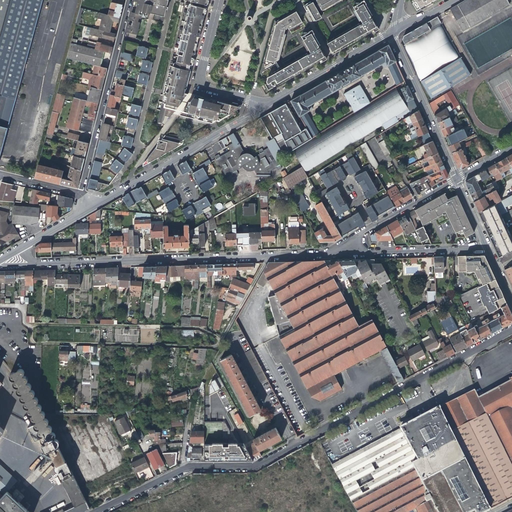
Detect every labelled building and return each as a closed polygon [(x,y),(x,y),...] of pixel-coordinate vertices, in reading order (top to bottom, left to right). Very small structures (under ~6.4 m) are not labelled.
[(0,0),(0,155),(7,127),(15,98),(42,0),(0,0)] [(149,0),(153,1),(152,5),(146,4),(138,2),(136,11),(142,13),(143,10),(144,10),(165,15),(166,9),(168,0),(149,0)] [(312,1),(305,6),(313,20),(321,16),(317,11),(321,9),(321,10),(325,8),(338,0),(315,0),(318,3),(314,5),(312,1)] [(336,36),(326,42),(331,53),(334,51),(340,48),(339,47),(340,46),(342,45),(343,46),(351,42),(353,40),(358,37),(369,31),(372,30),(371,29),(373,28),(374,27),(375,28),(376,27),(377,27),(370,15),(371,15),(363,0),(361,2),(359,3),(357,4),(354,6),(353,6),(362,23),(359,24),(359,23),(352,27),(350,29),(347,30),(345,31),(341,34),(340,33),(336,36)] [(413,0),(418,8),(432,0),(413,0)] [(511,0),(465,0),(449,9),(462,31),(511,2),(511,0)] [(109,10),(108,15),(119,17),(121,11),(123,5),(114,3),(111,2),(110,7),(115,9),(114,11),(109,10)] [(174,49),(179,51),(195,55),(201,31),(206,9),(186,4),(185,5),(184,7),(189,8),(189,12),(183,11),(182,15),(187,16),(186,23),(184,31),(178,29),(178,33),(183,34),(182,40),(180,47),(174,46),(174,49)] [(141,16),(142,13),(136,11),(135,14),(131,13),(129,20),(140,22),(141,16)] [(265,68),(275,63),(274,62),(278,59),(280,54),(285,34),(283,33),(284,32),(284,29),(288,27),(289,29),(302,21),(296,11),(285,17),(286,17),(283,19),(283,18),(276,22),(278,25),(275,24),(274,29),(267,55),(263,67),(265,67),(265,68)] [(102,19),(99,29),(104,31),(108,15),(100,12),(98,18),(102,19)] [(118,22),(119,17),(108,15),(104,31),(110,32),(112,20),(114,21),(118,22)] [(434,25),(435,26),(441,23),(437,16),(403,36),(402,40),(405,44),(423,33),(423,32),(434,25)] [(136,38),(140,22),(129,20),(128,22),(126,31),(125,36),(136,38)] [(423,33),(405,44),(423,79),(459,57),(441,23),(435,26),(423,33)] [(115,33),(110,32),(104,31),(99,29),(91,27),(89,34),(106,38),(114,40),(115,33)] [(311,30),(301,36),(310,53),(308,55),(307,53),(288,64),(286,65),(284,66),(271,73),(272,75),(267,77),(266,82),(267,84),(269,88),(287,78),(287,77),(288,76),(290,75),(290,76),(292,75),(319,59),(321,58),(322,57),(322,58),(324,57),(318,45),(319,45),(311,30)] [(100,49),(99,50),(104,51),(111,52),(111,49),(112,47),(101,44),(101,43),(97,41),(95,48),(100,49)] [(70,43),(69,47),(83,51),(98,55),(99,50),(84,46),(70,43)] [(387,65),(395,61),(388,44),(379,49),(379,50),(354,64),(353,64),(352,65),(342,71),(341,71),(339,72),(346,84),(348,83),(356,78),(381,64),(383,67),(387,65)] [(143,47),(139,46),(136,55),(146,58),(148,51),(148,48),(145,48),(146,46),(143,46),(143,47)] [(83,51),(69,47),(66,58),(80,61),(83,51)] [(83,51),(80,61),(93,64),(101,66),(103,57),(104,51),(99,50),(98,55),(83,51)] [(121,51),(119,58),(132,62),(134,55),(121,51)] [(194,58),(178,54),(177,62),(192,65),(194,58)] [(423,79),(420,81),(430,98),(469,74),(459,57),(423,79)] [(152,66),(153,62),(149,61),(150,61),(147,60),(147,61),(143,60),(141,69),(150,72),(152,66)] [(387,65),(396,86),(404,81),(395,61),(387,65)] [(188,83),(192,65),(177,62),(176,62),(176,63),(175,65),(174,65),(174,66),(175,67),(173,77),(170,86),(168,95),(168,97),(165,96),(163,104),(162,111),(159,122),(162,123),(165,125),(176,110),(182,103),(183,99),(181,99),(182,97),(182,96),(187,97),(189,94),(186,93),(186,92),(188,83)] [(91,73),(92,74),(96,75),(104,77),(106,72),(107,68),(101,66),(93,64),(91,73)] [(117,70),(115,77),(119,78),(121,78),(126,79),(127,80),(129,73),(117,70)] [(340,88),(346,84),(339,72),(336,74),(325,80),(325,81),(300,95),(300,94),(290,100),(290,101),(299,116),(306,112),(308,110),(312,108),(310,104),(340,88)] [(137,82),(147,85),(148,79),(149,75),(146,75),(147,74),(144,73),(144,74),(140,73),(137,82)] [(96,75),(93,87),(101,89),(103,83),(104,77),(96,75)] [(117,86),(115,95),(121,97),(122,95),(124,85),(126,79),(121,78),(119,78),(117,86)] [(407,113),(408,116),(418,110),(411,94),(406,85),(404,81),(396,86),(388,91),(378,97),(374,100),(370,102),(362,107),(354,112),(343,118),(331,126),(319,133),(312,138),(301,144),(292,150),(306,172),(382,125),(384,129),(398,121),(397,119),(407,113)] [(359,84),(351,89),(362,107),(370,102),(359,84)] [(128,86),(124,85),(122,95),(131,97),(133,92),(134,88),(131,87),(131,86),(128,85),(128,86)] [(90,86),(87,100),(98,103),(100,95),(101,89),(93,87),(90,86)] [(343,93),(354,112),(362,107),(351,89),(343,93)] [(377,95),(378,97),(388,91),(386,89),(377,95)] [(440,111),(433,115),(435,118),(437,123),(457,114),(463,111),(460,106),(452,112),(451,110),(459,105),(458,102),(450,91),(434,100),(436,103),(445,98),(447,102),(449,106),(440,111)] [(64,95),(57,93),(52,110),(60,112),(64,95)] [(120,102),(121,97),(115,95),(110,94),(109,101),(107,107),(118,110),(118,107),(117,107),(117,105),(116,104),(117,101),(120,102)] [(197,96),(185,111),(217,118),(221,120),(234,113),(238,110),(236,105),(227,103),(226,107),(223,107),(220,106),(221,102),(197,96)] [(82,117),(85,104),(86,100),(74,97),(66,127),(78,130),(82,117)] [(438,108),(447,102),(445,98),(436,103),(438,108)] [(96,111),(98,103),(87,100),(86,100),(85,104),(91,106),(89,114),(88,119),(94,120),(96,111)] [(440,111),(438,108),(436,103),(434,100),(428,104),(433,115),(440,111)] [(140,111),(141,106),(132,104),(129,113),(133,114),(133,115),(135,116),(136,115),(139,116),(140,111)] [(306,129),(301,132),(285,104),(283,105),(269,113),(282,134),(281,135),(285,142),(291,151),(292,150),(312,138),(306,129)] [(116,116),(118,110),(107,107),(106,113),(110,114),(116,116)] [(407,120),(409,124),(421,118),(420,114),(418,110),(408,116),(402,119),(403,122),(407,120)] [(52,111),(46,133),(52,134),(53,130),(55,130),(55,128),(56,125),(55,125),(58,113),(52,111)] [(319,133),(306,112),(299,116),(306,129),(312,138),(319,133)] [(458,116),(457,114),(437,123),(438,125),(440,130),(452,125),(450,120),(458,116)] [(121,145),(130,147),(132,141),(133,137),(135,129),(137,124),(138,119),(128,117),(126,127),(128,127),(126,135),(124,135),(121,145)] [(331,124),(331,126),(343,118),(342,117),(339,118),(333,122),(331,124)] [(407,129),(408,132),(424,125),(423,120),(421,118),(409,124),(411,128),(407,129)] [(81,119),(81,131),(91,132),(92,120),(81,119)] [(112,133),(114,125),(103,123),(101,131),(99,139),(109,142),(112,133)] [(453,129),(452,125),(440,130),(441,132),(443,137),(452,133),(463,128),(464,127),(470,125),(469,123),(463,125),(462,125),(462,126),(461,126),(460,126),(453,129)] [(420,139),(429,135),(428,133),(426,127),(424,125),(408,132),(410,135),(413,133),(415,138),(419,137),(420,139)] [(463,128),(443,137),(445,141),(448,146),(458,142),(461,140),(467,138),(463,128)] [(60,136),(68,138),(77,140),(78,140),(80,135),(62,130),(60,136)] [(230,135),(228,136),(232,143),(227,145),(230,150),(220,156),(219,154),(215,156),(220,166),(221,166),(223,169),(222,169),(227,177),(233,173),(235,175),(238,173),(236,170),(242,166),(243,167),(243,168),(244,168),(244,169),(245,169),(246,170),(247,170),(248,170),(248,171),(249,171),(250,171),(251,171),(252,171),(252,170),(253,170),(254,170),(256,173),(256,177),(270,177),(270,171),(277,167),(278,170),(282,167),(276,157),(275,158),(274,155),(274,154),(270,147),(263,150),(262,148),(258,150),(260,153),(254,157),(254,156),(253,156),(253,155),(252,155),(252,154),(251,154),(250,153),(249,153),(248,153),(247,153),(246,153),(245,153),(234,133),(230,135)] [(369,143),(379,137),(378,135),(368,141),(369,143)] [(173,149),(177,146),(178,143),(183,141),(173,138),(164,136),(162,139),(151,153),(145,161),(147,162),(149,162),(162,155),(173,149)] [(478,138),(463,145),(460,146),(458,142),(448,146),(449,149),(451,154),(465,147),(473,143),(479,141),(478,138)] [(107,149),(109,142),(99,139),(96,152),(96,153),(103,155),(105,148),(107,149)] [(74,142),(73,147),(86,150),(87,145),(88,143),(79,140),(78,143),(74,142)] [(385,143),(384,140),(381,141),(378,143),(385,156),(391,152),(385,143)] [(423,155),(424,158),(437,152),(434,146),(432,141),(419,147),(421,151),(425,150),(427,153),(423,155)] [(482,158),(487,155),(483,148),(479,141),(473,143),(482,158)] [(360,145),(370,164),(372,168),(374,171),(379,167),(365,142),(360,145)] [(75,152),(74,155),(84,158),(85,154),(86,150),(73,147),(72,150),(75,152)] [(468,153),(465,147),(451,154),(455,162),(458,169),(460,170),(475,161),(474,159),(472,160),(471,159),(467,161),(464,155),(468,153)] [(121,170),(123,166),(122,165),(125,162),(126,162),(130,157),(132,154),(124,148),(117,156),(120,158),(117,161),(115,159),(109,168),(112,171),(114,173),(115,172),(117,174),(121,170)] [(427,161),(429,165),(441,160),(438,156),(437,152),(424,158),(419,160),(421,163),(427,161)] [(69,166),(71,166),(81,170),(83,164),(84,158),(74,155),(73,160),(71,159),(69,166)] [(353,156),(347,159),(348,161),(354,171),(356,170),(360,168),(353,156)] [(511,171),(511,168),(511,166),(506,157),(494,164),(502,177),(504,176),(502,172),(508,168),(511,173),(511,171)] [(94,160),(91,173),(99,175),(102,162),(94,160)] [(425,171),(428,175),(435,172),(444,168),(442,163),(441,160),(429,165),(423,168),(425,171)] [(183,174),(191,169),(186,161),(182,163),(178,166),(183,174)] [(351,173),(354,171),(348,161),(343,164),(348,174),(349,174),(351,173)] [(47,180),(60,183),(62,177),(63,171),(59,170),(59,169),(57,169),(47,167),(47,166),(45,166),(45,165),(38,163),(34,177),(47,180)] [(348,174),(343,164),(340,165),(345,176),(348,174)] [(362,174),(366,171),(372,168),(370,164),(360,170),(362,174)] [(498,179),(502,177),(494,164),(490,167),(485,169),(489,177),(495,174),(498,179)] [(345,176),(340,165),(334,168),(340,179),(344,177),(346,176),(345,176)] [(65,178),(62,177),(60,183),(77,187),(79,178),(81,170),(71,166),(70,168),(68,167),(65,178)] [(209,179),(203,167),(192,173),(194,177),(194,179),(195,181),(196,180),(199,186),(198,187),(199,188),(200,190),(201,190),(203,192),(205,191),(214,186),(209,179)] [(283,178),(287,185),(293,182),(306,175),(305,172),(301,167),(292,173),(283,178)] [(340,179),(334,168),(331,170),(337,180),(340,179)] [(442,176),(444,179),(447,177),(447,175),(445,171),(444,168),(435,172),(428,175),(425,176),(431,186),(435,184),(432,179),(439,176),(440,178),(442,176)] [(161,175),(166,184),(175,179),(170,170),(167,172),(161,175)] [(337,181),(337,180),(331,170),(326,173),(332,184),(334,182),(337,181)] [(369,177),(366,171),(362,174),(354,178),(356,181),(357,183),(369,177)] [(326,173),(325,172),(320,175),(326,187),(329,185),(332,184),(326,173)] [(466,187),(469,194),(480,188),(476,181),(480,179),(480,180),(484,178),(481,172),(473,176),(465,181),(464,183),(466,187)] [(97,181),(99,175),(91,173),(87,188),(93,189),(95,191),(96,191),(98,191),(99,190),(100,189),(102,189),(106,187),(108,184),(97,181)] [(424,183),(427,188),(431,186),(425,176),(419,179),(422,184),(423,183),(424,183)] [(372,182),(369,177),(357,183),(359,186),(360,186),(360,187),(361,188),(372,182)] [(413,182),(409,184),(415,195),(420,192),(416,187),(419,185),(420,185),(422,184),(419,179),(413,182)] [(12,184),(1,182),(0,186),(0,201),(13,202),(16,190),(13,190),(11,189),(12,184)] [(298,191),(293,182),(287,185),(297,204),(301,211),(308,207),(299,190),(298,191)] [(375,188),(372,182),(361,188),(362,190),(363,191),(362,192),(364,194),(375,188)] [(481,191),(480,188),(469,194),(470,197),(472,201),(494,189),(490,183),(485,186),(486,188),(484,189),(484,190),(481,191)] [(400,203),(404,201),(400,193),(396,186),(394,187),(398,194),(393,197),(389,190),(391,189),(389,186),(386,189),(396,206),(400,203)] [(168,187),(158,193),(165,204),(165,205),(169,212),(178,207),(180,206),(178,203),(178,202),(178,201),(177,199),(176,200),(172,194),(173,193),(172,191),(171,190),(170,190),(168,187)] [(137,188),(134,190),(140,202),(147,198),(142,188),(138,189),(137,188)] [(264,188),(259,191),(259,195),(261,232),(261,241),(268,240),(275,240),(274,223),(269,223),(267,222),(266,191),(264,191),(264,188)] [(319,198),(325,194),(330,192),(328,188),(327,189),(317,194),(319,198)] [(339,191),(337,188),(330,192),(325,194),(328,199),(340,193),(339,191)] [(378,193),(375,188),(364,194),(365,197),(367,200),(368,199),(377,194),(378,193)] [(408,188),(400,193),(404,201),(408,199),(412,197),(408,188)] [(32,189),(29,203),(38,204),(38,200),(49,201),(50,193),(32,189)] [(474,204),(477,212),(489,206),(493,204),(500,200),(494,189),(472,201),(474,204)] [(133,190),(128,193),(135,204),(140,201),(133,190)] [(135,205),(128,193),(126,194),(124,195),(125,197),(122,198),(128,209),(135,205)] [(340,193),(328,199),(332,205),(342,199),(341,197),(341,196),(342,196),(340,193)] [(423,205),(414,210),(417,215),(421,225),(445,213),(456,237),(464,237),(473,232),(456,195),(447,199),(444,193),(423,205)] [(511,194),(500,200),(493,204),(499,216),(505,213),(503,209),(511,203),(511,194)] [(72,198),(58,195),(58,202),(57,206),(71,207),(72,198)] [(395,207),(388,195),(380,200),(386,210),(389,209),(389,210),(392,208),(395,207)] [(199,200),(197,202),(197,203),(191,206),(190,205),(187,207),(182,210),(184,214),(187,219),(195,214),(196,216),(201,214),(203,212),(202,210),(211,205),(209,202),(206,196),(199,200)] [(342,199),(332,205),(335,211),(346,204),(345,201),(344,202),(343,200),(342,199)] [(384,213),(386,211),(386,210),(380,200),(372,204),(378,215),(381,213),(381,214),(384,213)] [(334,241),(341,237),(335,225),(331,219),(328,214),(326,210),(325,209),(322,203),(321,202),(315,205),(331,235),(326,235),(322,228),(313,232),(319,242),(334,241)] [(255,215),(255,203),(243,204),(243,216),(255,215)] [(346,204),(335,211),(338,216),(339,215),(348,210),(349,209),(348,207),(346,204)] [(376,217),(378,216),(378,215),(372,204),(365,208),(371,219),(372,218),(374,217),(374,218),(376,217)] [(493,204),(477,212),(481,219),(490,240),(498,257),(511,250),(511,241),(499,216),(493,204)] [(37,223),(39,210),(39,207),(14,205),(12,223),(31,225),(33,224),(37,223)] [(51,206),(50,215),(59,216),(59,211),(60,207),(51,206)] [(87,216),(87,223),(88,233),(93,233),(100,233),(100,223),(91,224),(91,220),(93,220),(93,218),(100,217),(100,209),(87,216)] [(18,234),(12,224),(8,226),(5,222),(8,212),(0,210),(0,244),(6,241),(18,234)] [(417,215),(414,210),(407,214),(413,225),(415,229),(420,241),(424,239),(428,238),(422,226),(418,228),(415,223),(412,217),(417,215)] [(357,227),(358,228),(360,226),(362,225),(361,224),(363,224),(364,223),(358,212),(351,216),(357,227)] [(413,225),(407,214),(403,216),(401,217),(402,219),(398,221),(402,230),(404,234),(410,231),(415,229),(413,225)] [(349,231),(349,232),(355,229),(354,228),(357,227),(351,216),(343,221),(349,231)] [(209,220),(209,226),(209,229),(209,230),(217,227),(214,217),(209,220)] [(143,228),(150,228),(150,225),(150,219),(146,219),(134,220),(134,229),(143,228)] [(391,236),(402,230),(398,221),(397,219),(392,222),(386,226),(391,236)] [(204,222),(198,226),(199,241),(199,244),(199,246),(204,245),(204,235),(203,235),(203,226),(205,226),(206,233),(209,233),(209,232),(209,230),(209,229),(209,226),(208,226),(208,220),(206,221),(204,222)] [(349,231),(343,221),(335,225),(341,237),(345,235),(347,234),(346,233),(349,231)] [(291,242),(299,242),(298,230),(298,223),(298,222),(297,222),(289,222),(288,222),(288,227),(288,243),(291,242)] [(82,233),(88,233),(87,223),(82,223),(75,224),(75,235),(81,235),(82,233)] [(150,225),(150,228),(150,236),(156,236),(163,236),(163,234),(163,226),(163,224),(150,225)] [(189,246),(189,241),(188,231),(188,224),(183,225),(184,235),(177,235),(177,234),(174,234),(174,235),(167,236),(167,225),(163,226),(163,234),(163,236),(163,246),(163,247),(177,246),(189,246)] [(231,244),(236,244),(236,233),(236,224),(232,225),(232,234),(225,234),(225,245),(231,244)] [(195,241),(199,241),(198,226),(188,231),(189,241),(192,241),(193,242),(195,242),(195,241)] [(392,239),(391,236),(386,226),(370,235),(371,240),(384,240),(392,239)] [(253,244),(261,243),(261,241),(261,232),(242,232),(242,244),(253,244)] [(122,235),(122,236),(122,246),(124,246),(125,246),(126,246),(133,246),(133,236),(128,236),(128,235),(122,235)] [(122,246),(122,236),(109,236),(109,246),(116,246),(122,246)] [(62,243),(62,247),(62,250),(65,250),(70,250),(75,250),(75,243),(75,242),(75,238),(72,238),(72,242),(62,243)] [(40,243),(39,244),(39,251),(46,251),(51,251),(50,243),(46,243),(46,241),(44,242),(44,243),(40,243)] [(511,257),(511,250),(498,257),(500,260),(501,263),(511,257)] [(476,279),(479,286),(486,282),(494,279),(493,275),(490,269),(483,255),(465,255),(457,256),(458,271),(465,271),(473,271),(476,278),(476,279)] [(441,256),(433,256),(434,272),(442,272),(442,266),(441,256)] [(365,259),(354,259),(355,263),(365,282),(366,283),(375,279),(377,278),(380,284),(384,282),(389,279),(381,264),(378,258),(375,259),(369,259),(367,259),(365,259)] [(361,284),(365,282),(355,263),(354,259),(346,259),(337,260),(345,275),(349,274),(349,275),(351,274),(352,276),(356,274),(361,284)] [(293,268),(318,314),(344,300),(331,275),(323,260),(311,261),(297,261),(293,261),(293,268)] [(342,277),(345,275),(337,260),(334,262),(331,263),(329,260),(323,260),(331,275),(334,273),(334,275),(339,273),(342,277)] [(293,328),(311,318),(318,314),(293,268),(293,261),(268,262),(256,282),(263,286),(267,279),(276,296),(290,323),(293,327),(293,328)] [(221,275),(231,274),(231,263),(226,264),(221,264),(221,274),(221,275)] [(252,269),(252,263),(246,263),(231,263),(231,274),(232,278),(233,278),(233,279),(235,279),(235,278),(236,278),(236,270),(252,269)] [(199,272),(207,272),(207,264),(202,264),(195,265),(195,278),(195,280),(194,283),(194,288),(198,289),(199,282),(199,278),(199,272)] [(211,274),(221,274),(221,264),(214,264),(207,264),(207,272),(207,282),(207,286),(211,286),(211,274)] [(169,276),(184,276),(184,274),(184,271),(184,265),(174,265),(166,266),(165,279),(165,281),(169,281),(169,276)] [(190,278),(190,279),(190,280),(195,280),(195,278),(195,265),(189,265),(184,265),(184,271),(184,274),(184,276),(183,279),(188,279),(188,278),(188,276),(190,276),(190,278)] [(142,276),(154,275),(155,266),(148,266),(138,267),(138,276),(142,276)] [(160,279),(165,279),(166,266),(161,266),(155,266),(154,275),(154,282),(160,282),(160,279)] [(111,267),(105,268),(105,272),(105,273),(105,279),(105,282),(111,283),(110,284),(117,285),(118,273),(118,267),(112,267),(111,267)] [(99,268),(93,268),(92,285),(105,285),(105,282),(105,279),(105,273),(105,272),(105,268),(99,268)] [(46,277),(46,286),(54,286),(54,274),(54,269),(48,270),(33,270),(32,279),(39,279),(39,277),(46,277)] [(24,285),(24,280),(24,270),(19,271),(14,271),(14,281),(16,281),(16,279),(21,279),(21,285),(24,285)] [(24,280),(32,280),(32,279),(33,270),(28,270),(24,270),(24,280)] [(4,283),(7,283),(7,281),(14,281),(14,271),(9,271),(4,271),(4,277),(4,283)] [(123,273),(118,273),(117,285),(129,286),(130,280),(130,273),(123,273)] [(60,275),(54,274),(54,286),(54,287),(66,287),(67,275),(60,275)] [(74,275),(67,275),(66,287),(79,287),(79,275),(74,275)] [(245,293),(250,284),(246,283),(237,279),(235,279),(233,279),(232,279),(228,289),(224,299),(238,304),(245,293)] [(487,313),(490,312),(493,311),(495,309),(499,307),(506,304),(499,289),(494,279),(486,282),(479,286),(476,287),(487,313)] [(135,280),(130,280),(129,286),(129,289),(141,290),(142,281),(135,280)] [(450,295),(435,296),(435,301),(435,307),(443,303),(450,299),(450,295)] [(277,330),(290,324),(276,296),(268,297),(270,304),(277,330)] [(358,325),(344,300),(318,314),(311,318),(326,347),(331,344),(344,368),(346,373),(347,374),(347,375),(348,375),(349,375),(350,375),(350,376),(350,375),(351,375),(352,375),(352,374),(353,374),(353,373),(353,372),(353,371),(350,365),(379,350),(387,365),(391,373),(392,372),(398,382),(403,380),(400,373),(397,368),(394,361),(371,318),(368,320),(358,325)] [(423,307),(408,315),(411,320),(415,318),(423,313),(433,309),(435,307),(435,301),(432,301),(425,305),(422,306),(423,307)] [(499,316),(495,309),(493,311),(501,327),(507,324),(511,321),(511,317),(506,304),(499,307),(503,314),(499,316)] [(219,329),(223,310),(216,309),(215,309),(215,314),(212,329),(219,329)] [(437,316),(439,321),(450,315),(447,310),(437,316)] [(487,318),(484,320),(491,333),(495,330),(501,327),(493,311),(490,312),(493,319),(488,321),(487,318)] [(457,329),(450,315),(439,321),(446,334),(457,329)] [(190,316),(189,325),(199,325),(199,320),(194,319),(194,317),(190,316)] [(333,374),(344,368),(331,344),(326,347),(311,318),(293,328),(293,327),(278,335),(310,396),(319,400),(340,389),(333,374)] [(419,325),(415,318),(411,320),(414,327),(419,325)] [(471,322),(473,326),(480,339),(485,336),(491,333),(484,320),(481,321),(482,324),(477,327),(474,320),(471,322)] [(290,323),(290,324),(277,330),(278,335),(293,327),(290,323)] [(464,326),(468,334),(472,343),(477,340),(480,339),(473,326),(468,328),(466,324),(464,326)] [(117,342),(138,342),(138,329),(123,329),(123,337),(117,337),(117,342)] [(193,339),(193,330),(181,330),(181,339),(193,339)] [(422,342),(426,350),(432,347),(438,344),(430,330),(426,332),(429,338),(422,342)] [(461,332),(459,333),(466,346),(470,344),(472,343),(468,334),(463,336),(461,332)] [(461,349),(466,346),(459,333),(448,338),(456,352),(461,349)] [(437,340),(443,350),(446,357),(450,354),(454,353),(449,344),(445,346),(440,338),(437,340)] [(57,358),(58,345),(55,345),(55,348),(53,348),(48,348),(48,358),(57,358)] [(419,356),(424,354),(419,345),(406,351),(411,360),(419,356)] [(203,353),(204,348),(198,348),(197,353),(197,355),(196,363),(195,363),(194,369),(203,370),(205,360),(203,359),(203,353)] [(250,349),(244,352),(260,382),(266,379),(251,350),(250,349)] [(67,358),(67,351),(63,351),(59,350),(59,356),(59,358),(67,358)] [(439,360),(446,357),(443,350),(436,353),(439,360)] [(250,415),(260,409),(256,401),(257,401),(255,397),(254,398),(245,382),(247,381),(245,378),(243,378),(235,362),(236,362),(235,358),(233,359),(231,354),(220,360),(228,374),(226,375),(229,381),(231,380),(238,393),(236,394),(239,400),(241,399),(250,415)] [(403,356),(394,361),(397,368),(402,365),(406,363),(403,356)] [(41,445),(45,452),(57,445),(58,444),(58,443),(58,442),(58,441),(57,440),(56,439),(55,438),(54,438),(54,437),(55,436),(55,434),(54,433),(53,432),(52,432),(51,432),(51,431),(51,430),(52,429),(51,427),(51,426),(50,426),(50,425),(49,425),(47,425),(48,424),(48,423),(48,422),(48,421),(48,420),(47,419),(46,418),(45,418),(45,417),(45,415),(44,413),(43,412),(42,412),(41,412),(40,412),(40,411),(41,411),(41,410),(41,409),(41,408),(41,407),(40,406),(39,405),(38,405),(37,405),(37,404),(38,403),(38,402),(38,401),(37,400),(36,399),(35,398),(34,398),(34,397),(35,396),(35,395),(34,394),(34,393),(33,392),(32,392),(30,392),(31,391),(31,390),(31,389),(31,388),(31,387),(30,386),(29,385),(28,385),(27,385),(28,384),(29,382),(29,381),(28,379),(27,379),(26,378),(25,378),(23,378),(24,377),(24,376),(24,375),(24,374),(24,373),(23,372),(22,371),(21,371),(19,371),(18,372),(17,373),(17,374),(17,375),(17,376),(16,375),(15,375),(13,375),(12,375),(11,376),(10,377),(10,378),(10,379),(10,380),(11,381),(12,382),(14,383),(13,384),(13,385),(14,386),(14,387),(15,388),(16,389),(17,389),(18,389),(17,390),(17,391),(17,392),(17,393),(17,394),(18,395),(20,396),(21,396),(22,396),(21,396),(21,397),(20,398),(20,399),(21,400),(21,401),(22,402),(23,402),(24,403),(24,404),(23,405),(23,406),(23,407),(24,408),(25,408),(25,409),(26,409),(27,410),(28,410),(28,409),(28,410),(27,412),(27,413),(27,415),(28,416),(29,416),(29,417),(31,417),(30,418),(30,419),(30,421),(31,422),(32,423),(33,423),(34,423),(35,423),(29,426),(36,440),(40,439),(39,439),(40,440),(40,441),(40,442),(41,442),(42,443),(43,443),(44,443),(41,445)] [(504,383),(477,397),(478,399),(477,399),(484,414),(485,414),(507,459),(507,460),(511,457),(511,373),(502,379),(504,383)] [(133,385),(134,376),(131,376),(126,376),(125,384),(133,385)] [(225,388),(219,377),(211,381),(210,396),(218,391),(222,389),(225,388)] [(185,391),(172,395),(167,397),(168,400),(171,398),(172,401),(181,398),(182,400),(185,399),(187,399),(186,396),(187,396),(185,391)] [(473,391),(457,398),(458,400),(456,401),(489,468),(507,459),(485,414),(484,414),(477,399),(478,399),(477,397),(473,391)] [(460,454),(489,511),(501,504),(511,498),(511,469),(507,460),(507,459),(489,468),(456,401),(458,400),(457,398),(439,408),(437,408),(460,454)] [(403,422),(398,425),(400,428),(437,408),(439,408),(436,404),(403,422)] [(400,428),(389,435),(393,442),(402,437),(410,452),(405,454),(413,469),(420,483),(456,464),(454,458),(460,454),(437,408),(400,428)] [(243,422),(238,412),(234,414),(239,424),(243,422)] [(235,437),(223,415),(223,422),(222,439),(233,439),(233,437),(235,437)] [(114,421),(121,435),(125,433),(126,435),(128,435),(131,433),(124,417),(114,421)] [(172,426),(182,425),(181,417),(171,418),(172,426)] [(252,439),(254,442),(258,450),(266,446),(267,447),(268,446),(270,445),(269,444),(281,438),(275,428),(272,429),(271,427),(265,430),(266,432),(252,439)] [(154,435),(154,439),(159,439),(159,435),(159,431),(154,431),(154,429),(146,429),(149,435),(154,435)] [(190,443),(204,444),(204,431),(190,431),(190,443)] [(331,466),(349,496),(352,502),(413,469),(405,454),(410,452),(402,437),(393,442),(389,435),(386,436),(381,439),(331,466)] [(258,450),(254,442),(252,439),(249,441),(250,443),(251,443),(252,444),(246,447),(253,460),(257,458),(261,455),(258,450)] [(154,444),(154,443),(153,442),(143,447),(153,466),(156,465),(157,467),(159,466),(160,465),(159,463),(162,461),(158,452),(154,444)] [(165,443),(154,444),(158,452),(166,451),(165,447),(165,443)] [(203,444),(203,460),(222,460),(226,460),(226,458),(228,458),(228,460),(243,460),(246,459),(237,443),(229,443),(229,450),(228,450),(228,445),(222,446),(222,444),(222,443),(211,443),(211,444),(203,444)] [(244,443),(237,443),(246,459),(243,460),(250,460),(253,460),(246,447),(244,443)] [(50,451),(56,464),(63,456),(58,447),(49,451),(50,451)] [(200,449),(191,448),(192,452),(188,452),(186,461),(187,460),(196,460),(199,460),(199,457),(200,457),(200,449)] [(50,451),(45,453),(49,461),(50,464),(51,463),(54,466),(56,464),(50,451)] [(162,453),(164,456),(169,466),(174,464),(175,458),(175,453),(164,453),(162,453)] [(420,483),(435,511),(486,511),(489,511),(460,454),(454,458),(456,464),(420,483)] [(81,511),(89,508),(63,456),(56,464),(61,475),(60,477),(73,504),(68,506),(69,508),(63,511),(62,509),(56,511),(81,511)] [(139,472),(143,471),(142,469),(143,469),(144,468),(145,470),(149,468),(144,457),(131,464),(135,473),(139,471),(139,472)] [(0,496),(7,489),(8,491),(9,489),(11,488),(10,486),(15,480),(0,466),(0,496)] [(417,511),(435,511),(420,483),(413,469),(352,502),(357,511),(408,511),(416,508),(418,511),(417,511)] [(29,511),(6,492),(0,498),(0,508),(4,511),(29,511)]
